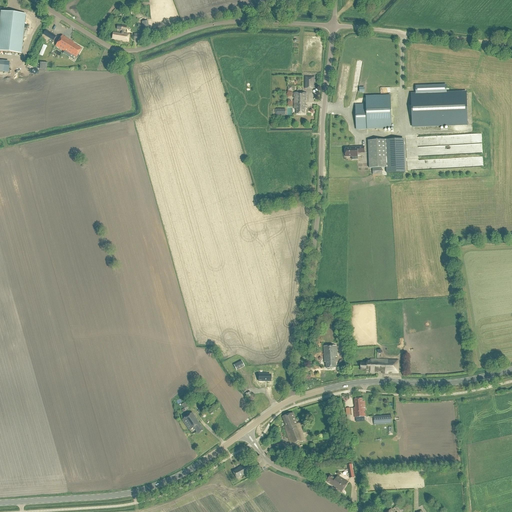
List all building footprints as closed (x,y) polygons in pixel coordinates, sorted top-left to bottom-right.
[(0,52),(22,55),(26,15),(2,12),(0,26),(0,52)] [(53,41),(56,37),(46,30),(43,34),(53,41)] [(123,35),(113,34),(112,40),(123,41),(123,42),(128,42),(129,35),(123,34),(123,35)] [(76,57),(81,49),(73,44),(73,43),(62,36),(55,46),(70,55),(71,54),(76,57)] [(0,72),(7,74),(9,63),(0,61),(0,72)] [(305,77),(305,89),(315,89),(315,77),(311,77),(309,77),(305,77)] [(306,102),(306,93),(294,93),(293,109),(296,109),(296,114),(305,114),(305,109),(306,109),(306,105),(304,105),(304,102),(306,102)] [(412,127),(467,125),(466,93),(411,95),(412,127)] [(391,96),(385,97),(366,98),(366,105),(355,106),(356,129),(392,128),(391,96)] [(433,136),(405,139),(406,147),(405,147),(406,156),(415,155),(414,149),(415,149),(415,147),(434,145),(433,136)] [(387,168),(386,168),(386,173),(405,173),(404,139),(386,140),(387,168)] [(386,140),(368,141),(369,169),(386,168),(387,168),(386,140)] [(345,149),(345,154),(345,156),(346,156),(346,157),(352,157),(352,160),(358,160),(358,153),(365,153),(364,147),(349,148),(349,149),(345,149)] [(420,164),(420,168),(455,167),(454,159),(436,160),(436,156),(407,157),(407,164),(420,164)] [(335,368),(334,357),(337,357),(336,346),(323,347),(324,362),(326,362),(326,369),(335,368)] [(398,374),(398,362),(389,361),(371,360),(370,362),(367,362),(367,363),(361,363),(361,371),(370,371),(370,373),(378,373),(378,371),(382,371),(382,374),(388,374),(388,371),(392,372),(392,373),(398,374)] [(241,361),(233,365),(236,370),(244,366),(241,361)] [(258,374),(258,382),(271,382),(271,375),(267,375),(267,374),(258,374)] [(364,408),(365,408),(364,401),(362,402),(362,399),(354,399),(355,408),(353,408),(354,418),(365,417),(364,408)] [(182,420),(189,431),(193,428),(198,434),(203,430),(197,420),(192,413),(182,420)] [(291,446),(305,441),(298,424),(297,424),(293,413),(282,417),(286,427),(284,427),(291,446)] [(374,417),(374,418),(374,424),(374,425),(392,424),(392,423),(391,416),(391,415),(374,417)] [(254,472),(261,469),(257,463),(251,466),(254,472)] [(243,477),(245,475),(250,472),(247,466),(245,467),(244,465),(241,467),(237,469),(238,469),(232,472),(236,479),(242,476),(243,477)] [(336,480),(331,476),(327,483),(335,488),(334,489),(341,493),(348,483),(338,477),(336,480)]
